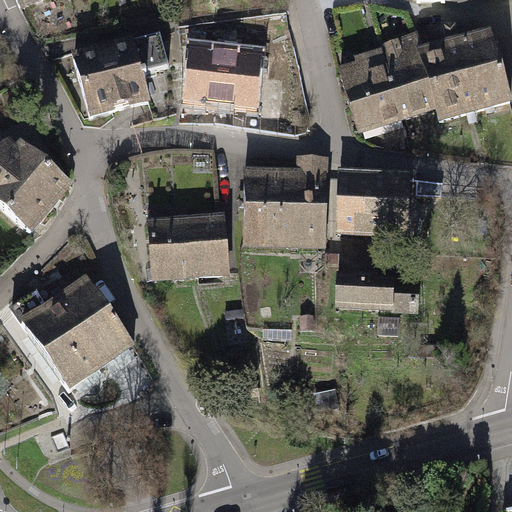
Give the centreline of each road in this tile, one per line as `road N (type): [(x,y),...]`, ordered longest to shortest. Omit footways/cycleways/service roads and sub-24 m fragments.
road 1 (residential): [(92,192),(109,259),(245,501)]
road 2 (secondary): [(511,428),(245,501)]
road 3 (residential): [(336,158),(185,140),(83,151)]
road 4 (residential): [(511,188),(336,158)]
road 5 (residential): [(0,0),(83,151)]
road 6 (residential): [(302,0),(336,158)]
road 7 (residential): [(92,192),(0,303)]
